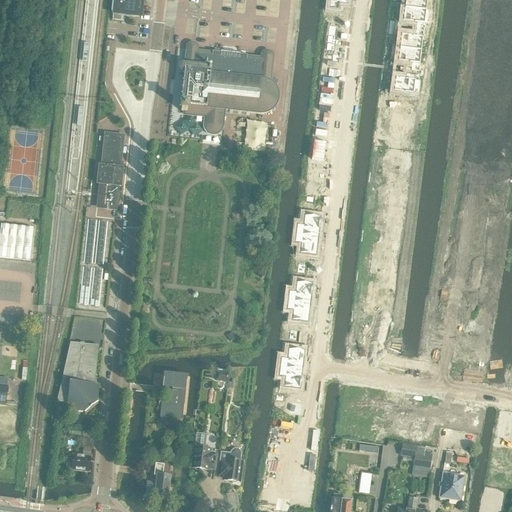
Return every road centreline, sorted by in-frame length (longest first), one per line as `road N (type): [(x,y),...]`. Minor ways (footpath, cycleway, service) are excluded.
road 1 (tertiary): [(100,511),(160,0)]
road 2 (residential): [(319,371),(364,0)]
road 3 (residential): [(511,397),(319,371)]
road 4 (residential): [(276,489),(310,423),(319,371)]
